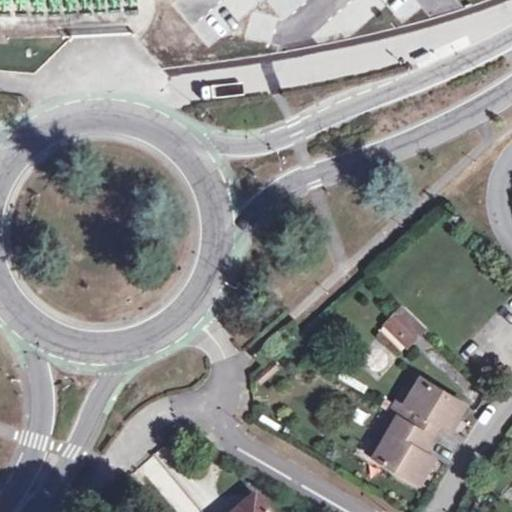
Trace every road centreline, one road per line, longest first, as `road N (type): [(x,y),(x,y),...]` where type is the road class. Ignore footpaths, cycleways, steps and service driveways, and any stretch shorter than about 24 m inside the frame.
road 1 (secondary): [(511,36),(271,141),(177,141)]
road 2 (secondary): [(219,237),(287,185),(400,145),(511,89)]
road 3 (secondary): [(35,511),(141,342)]
road 4 (secondary): [(30,325),(41,416),(0,511)]
road 5 (residential): [(212,414),(235,446),(345,511)]
road 6 (secondary): [(177,141),(111,114),(60,121),(32,136)]
road 7 (residential): [(435,511),(511,399)]
